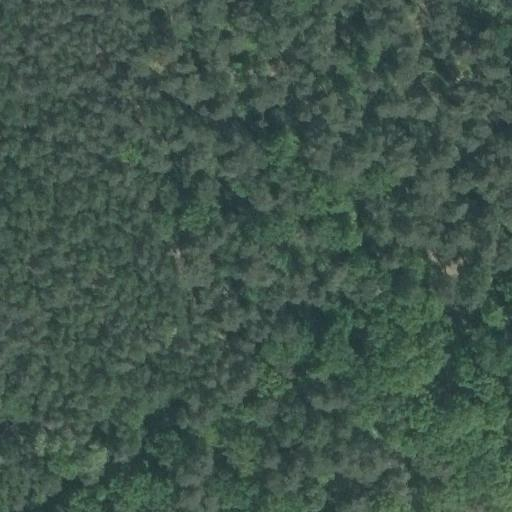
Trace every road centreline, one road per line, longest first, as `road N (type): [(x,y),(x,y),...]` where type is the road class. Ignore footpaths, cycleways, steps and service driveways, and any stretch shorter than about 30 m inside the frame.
road 1 (track): [(221,387),(449,297)]
road 2 (track): [(12,511),(117,449)]
road 3 (track): [(117,449),(221,387)]
